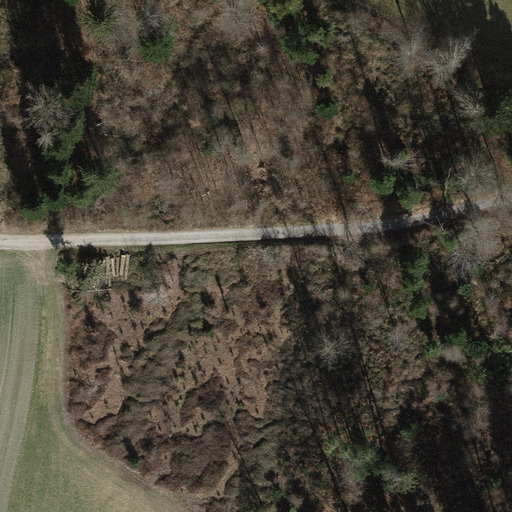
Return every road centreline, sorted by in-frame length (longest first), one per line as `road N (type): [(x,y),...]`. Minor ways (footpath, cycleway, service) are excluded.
road 1 (track): [(0,238),(283,232),(511,194)]
road 2 (track): [(50,237),(52,413),(72,440),(171,511)]
